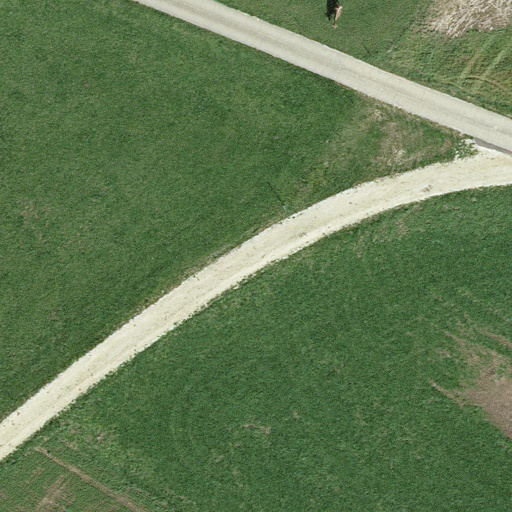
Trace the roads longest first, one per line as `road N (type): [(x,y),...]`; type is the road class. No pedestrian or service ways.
road 1 (track): [(511,158),(423,175),(308,221),(250,255),(0,445)]
road 2 (unclassified): [(511,128),(169,0)]
